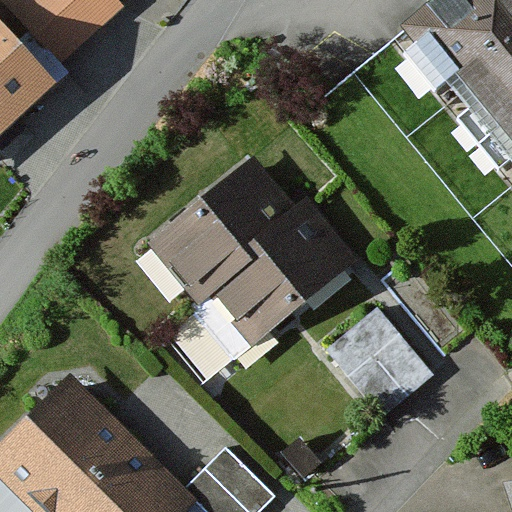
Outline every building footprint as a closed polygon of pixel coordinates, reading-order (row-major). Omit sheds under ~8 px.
[(94,0),(4,0),(2,3),(63,66),(113,19),(94,0)] [(511,254),(511,0),(447,0),(362,70),(511,254)] [(0,44),(0,127),(42,86),(0,44)] [(212,300),(256,351),(351,270),(302,213),(295,219),(251,166),(147,255),(197,312),(212,300)] [(383,406),(436,363),(382,297),(329,339),(383,406)] [(57,394),(0,461),(0,485),(32,511),(186,511),(191,507),(57,394)]
